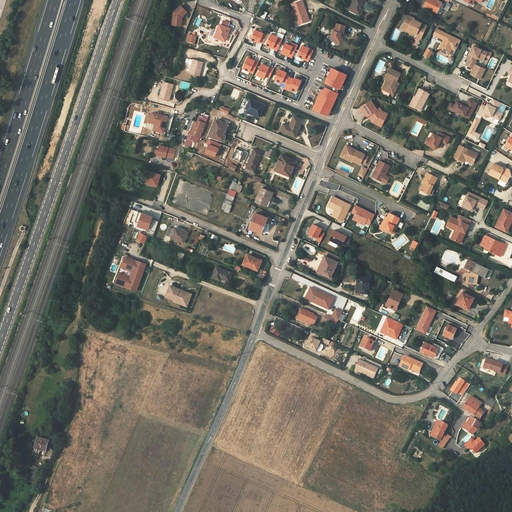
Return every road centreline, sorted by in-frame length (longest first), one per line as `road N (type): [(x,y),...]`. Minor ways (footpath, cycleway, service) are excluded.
road 1 (secondary): [(0,341),(117,0)]
road 2 (residential): [(254,331),(400,399),(431,389),(467,342)]
road 3 (motorway): [(0,234),(73,0)]
road 4 (tertiary): [(254,331),(179,511)]
road 5 (motorway): [(54,0),(0,175)]
road 6 (residential): [(139,199),(281,259)]
road 7 (residential): [(298,108),(312,76),(244,45),(226,78)]
